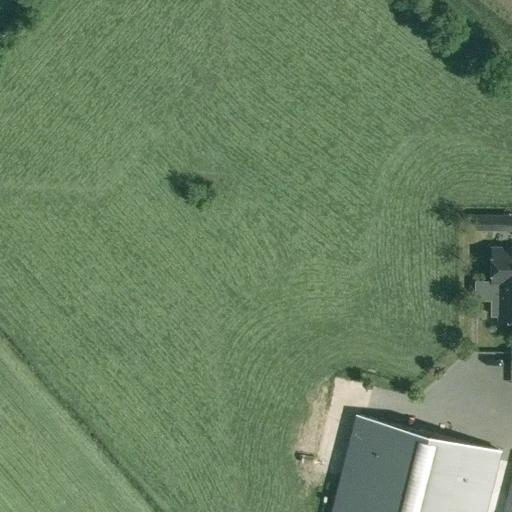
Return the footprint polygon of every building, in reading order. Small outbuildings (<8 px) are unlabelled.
[(511,217),(476,216),(476,228),(511,229),(511,217)] [(499,283),(511,283),(511,248),(492,248),(491,283),(499,283)] [(511,283),(499,283),(499,297),(491,297),(491,315),(499,315),(499,320),(511,319),(511,283)] [(355,413),(330,511),(486,511),(502,449),(355,413)] [(511,511),(511,478),(503,511),(511,511)]
